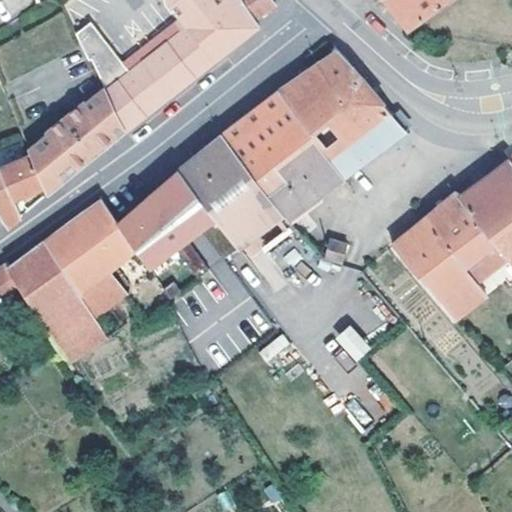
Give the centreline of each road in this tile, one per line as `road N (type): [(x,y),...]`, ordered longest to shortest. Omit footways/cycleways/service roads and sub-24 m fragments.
road 1 (residential): [(0,250),(144,146),(320,1)]
road 2 (residential): [(353,264),(378,197),(441,149),(460,105)]
road 3 (tertiary): [(460,105),(419,91),(320,1)]
